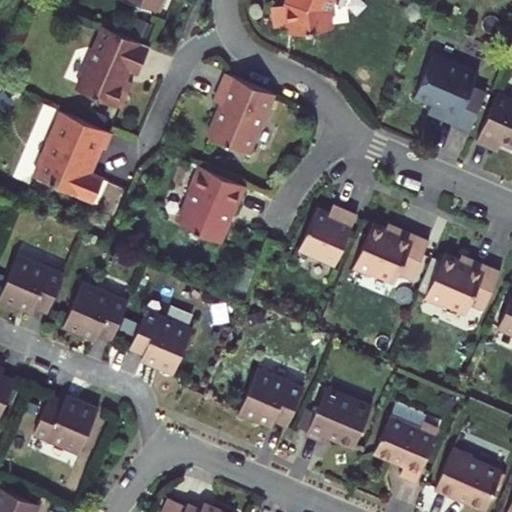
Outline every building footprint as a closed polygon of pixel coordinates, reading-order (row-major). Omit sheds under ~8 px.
[(162,10),(166,0),(159,0),(156,8),(162,10)] [(283,0),(277,1),(279,23),(292,21),(293,28),(337,23),(334,2),(335,0),(283,0)] [(114,102),(142,40),(109,26),(82,88),(114,102)] [(143,73),(155,46),(142,40),(114,102),(127,108),(138,83),(131,80),(135,70),(143,73)] [(435,97),(445,101),(442,110),(471,122),(487,85),(472,79),(478,64),(433,45),(415,88),(435,97)] [(256,151),(281,90),(232,70),(220,99),(227,102),(214,134),(256,151)] [(511,141),(511,90),(499,85),(477,134),(492,141),(494,136),(500,139),(501,137),(511,141)] [(435,97),(431,105),(442,110),(445,101),(435,97)] [(75,191),(103,125),(68,111),(41,177),(75,191)] [(103,125),(75,191),(100,201),(110,178),(96,173),(107,147),(111,148),(117,131),(103,125)] [(240,207),(252,181),(205,161),(193,189),(195,194),(185,219),(202,226),(200,229),(226,240),(234,222),(231,216),(236,205),(240,207)] [(332,208),(341,211),(345,203),(335,199),(332,208)] [(341,211),(332,208),(321,203),(303,244),(339,259),(360,209),(345,203),(341,211)] [(415,273),(432,234),(402,221),(400,226),(391,222),(376,216),(356,263),(375,271),(376,268),(398,277),(402,268),(415,273)] [(402,221),(393,217),(391,222),(400,226),(402,221)] [(474,253),(472,257),(462,253),(447,246),(443,254),(430,287),(427,294),(446,303),(448,299),(469,308),(473,298),(487,304),(503,265),(474,253)] [(474,253),(464,248),(462,253),(472,257),(474,253)] [(443,254),(435,251),(421,283),(430,287),(443,254)] [(36,303),(50,309),(67,271),(20,252),(2,294),(34,308),(36,303)] [(100,331),(113,337),(129,299),(83,280),(65,322),(98,336),(100,331)] [(511,302),(503,324),(511,328),(511,302)] [(194,327),(148,308),(132,345),(146,351),(144,356),(176,369),(194,327)] [(292,419),(308,382),(262,362),(244,404),(277,418),(279,414),(292,419)] [(5,372),(7,367),(0,364),(0,415),(3,417),(19,379),(5,372)] [(378,401),(332,382),(312,428),(327,434),(329,429),(360,442),(378,401)] [(67,400),(53,394),(37,433),(82,452),(101,407),(70,394),(67,400)] [(422,475),(442,429),(427,422),(424,428),(393,415),(379,447),(409,460),(406,468),(422,475)] [(476,453),(478,449),(457,441),(440,482),(460,491),(460,488),(490,501),(506,465),(476,453)] [(39,511),(44,502),(2,485),(0,488),(0,511),(39,511)] [(240,511),(209,498),(206,504),(193,498),(187,511),(240,511)]
